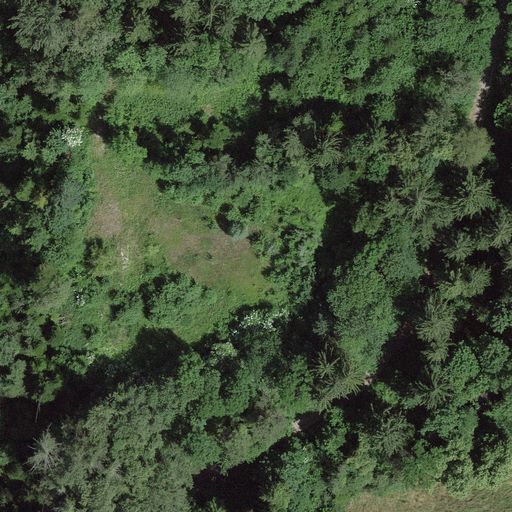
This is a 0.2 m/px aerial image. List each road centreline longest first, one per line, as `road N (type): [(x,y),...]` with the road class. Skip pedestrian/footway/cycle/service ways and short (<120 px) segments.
road 1 (track): [(511,10),(455,238),(415,331),(342,410),(140,511)]
road 2 (track): [(144,0),(110,145),(119,286)]
